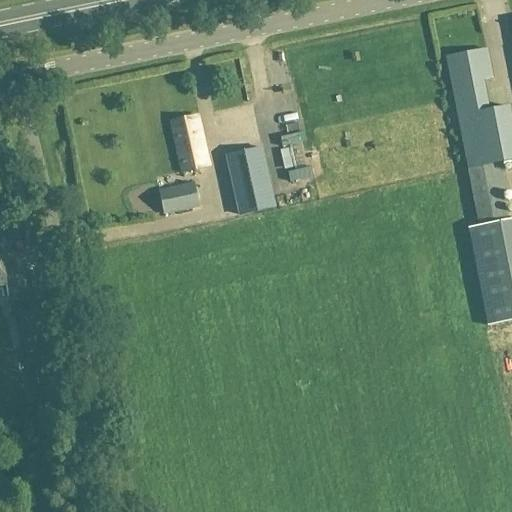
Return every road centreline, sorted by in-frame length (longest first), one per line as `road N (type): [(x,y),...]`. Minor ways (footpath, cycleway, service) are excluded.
road 1 (unclassified): [(117,511),(15,79)]
road 2 (unclassified): [(15,79),(401,0)]
road 3 (primary): [(0,27),(132,0)]
